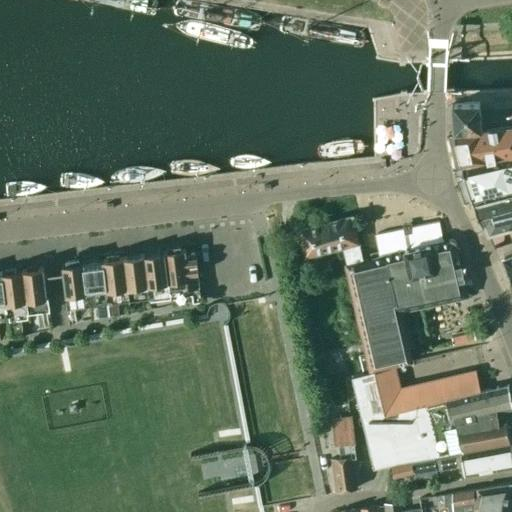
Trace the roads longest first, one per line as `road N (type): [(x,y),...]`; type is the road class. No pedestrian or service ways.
road 1 (residential): [(436,180),(0,232)]
road 2 (residential): [(511,475),(331,501),(317,511)]
road 3 (tertiary): [(436,180),(440,26),(453,0)]
road 4 (tertiary): [(511,336),(436,180)]
